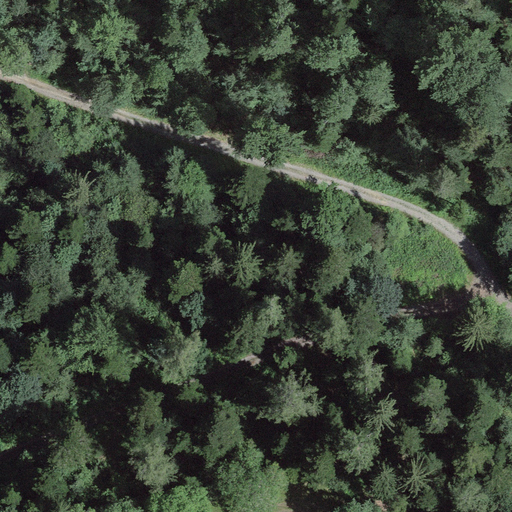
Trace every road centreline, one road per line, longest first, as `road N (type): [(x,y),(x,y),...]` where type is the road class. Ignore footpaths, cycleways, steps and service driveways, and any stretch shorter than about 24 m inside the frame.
road 1 (track): [(0,70),(433,216),(479,250),(511,299)]
road 2 (track): [(0,461),(362,317),(511,300)]
